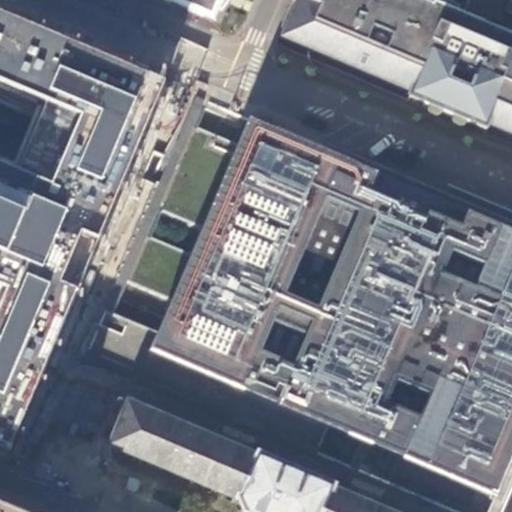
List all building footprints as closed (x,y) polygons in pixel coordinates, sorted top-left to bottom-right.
[(161,0),(208,19),(212,10),(216,0),(161,0)] [(511,0),(479,0),(474,15),(502,27),(500,31),(434,3),(432,9),(411,0),(300,0),(285,37),(411,91),(409,97),(486,129),(489,123),(511,133),(511,0)] [(0,8),(0,432),(18,440),(172,81),(0,8)] [(329,425),(498,496),(511,467),(511,230),(354,164),(250,119),(152,350),(329,425)] [(139,363),(152,328),(113,313),(100,347),(139,363)] [(0,511),(62,511),(70,494),(10,469),(0,493),(0,511)]
